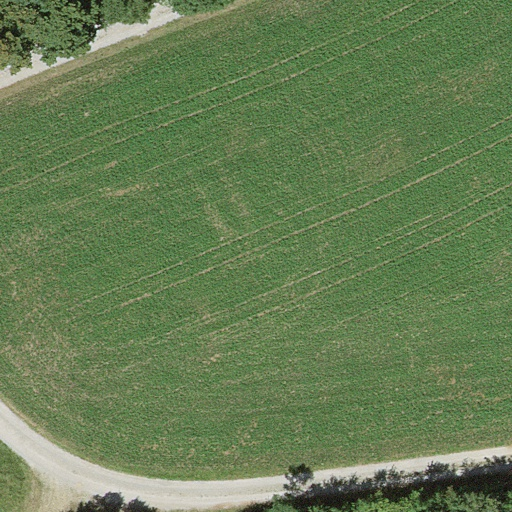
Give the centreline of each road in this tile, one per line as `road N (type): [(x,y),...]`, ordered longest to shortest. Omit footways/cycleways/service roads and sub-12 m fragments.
road 1 (track): [(0,431),(79,487),(142,498),(218,498),(511,462)]
road 2 (track): [(0,80),(190,0)]
